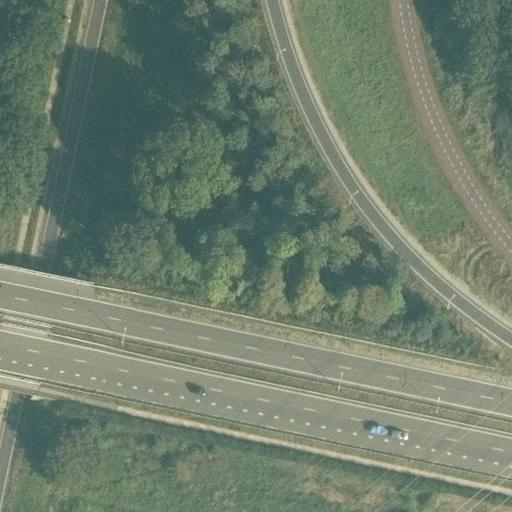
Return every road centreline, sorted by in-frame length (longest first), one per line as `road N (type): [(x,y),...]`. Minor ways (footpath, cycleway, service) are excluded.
road 1 (trunk): [(0,344),(511,454)]
road 2 (trunk): [(511,405),(0,298)]
road 3 (trunk): [(94,0),(0,458)]
road 4 (trunk): [(511,341),(412,261),(362,200),(316,124),(272,0)]
road 5 (unclassified): [(511,250),(467,188),(435,123),(403,0)]
